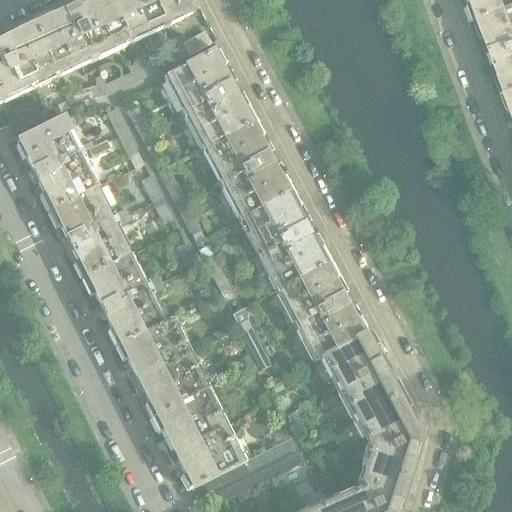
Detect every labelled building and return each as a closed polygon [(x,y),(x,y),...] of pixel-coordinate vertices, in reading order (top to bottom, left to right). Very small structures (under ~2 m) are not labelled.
[(129,46),(107,0),(88,0),(90,2),(75,9),(74,7),(68,10),(93,63),(95,62),(95,61),(126,46),(127,47),(129,46)] [(165,30),(151,0),(107,0),(129,46),(131,45),(130,44),(162,29),(162,31),(165,30)] [(193,8),(188,0),(151,0),(165,30),(167,29),(166,27),(193,15),(191,9),(193,8)] [(511,0),(470,0),(473,6),(468,8),(474,25),(511,10),(511,0)] [(93,63),(68,10),(62,12),(63,15),(48,22),(46,17),(31,24),(57,79),(58,78),(90,63),(90,64),(93,63)] [(511,10),(474,25),(480,41),(485,39),(490,54),(489,55),(493,67),(495,67),(501,81),(496,83),(502,99),(511,95),(511,10)] [(57,79),(31,24),(15,31),(17,36),(2,43),(1,41),(0,41),(0,51),(21,96),(23,95),(55,80),(57,79)] [(188,56),(208,46),(211,44),(205,35),(204,33),(182,45),(183,47),(188,56)] [(182,48),(178,39),(172,42),(171,42),(175,51),(179,49),(182,48)] [(175,51),(171,42),(165,45),(169,54),(170,54),(175,51)] [(188,56),(183,47),(182,48),(179,49),(184,58),(188,56)] [(184,58),(179,49),(175,51),(180,61),(181,60),(184,58)] [(21,96),(0,51),(0,105),(18,97),(19,98),(21,96)] [(180,61),(175,51),(170,54),(175,63),(180,61)] [(236,96),(230,83),(228,84),(220,70),(225,68),(217,53),(213,56),(212,54),(160,81),(162,85),(165,83),(181,113),(177,115),(181,121),(185,120),(200,148),(196,150),(198,153),(254,124),(246,109),(242,111),(235,97),(236,96)] [(175,63),(170,54),(169,54),(165,57),(170,66),(175,63)] [(170,66),(165,57),(160,59),(165,69),(170,66)] [(146,66),(142,58),(135,61),(137,64),(139,70),(144,68),(146,66)] [(165,69),(160,59),(155,62),(160,72),(165,69)] [(160,72),(155,62),(149,65),(154,74),(160,72)] [(140,82),(135,72),(139,70),(137,64),(128,69),(130,74),(135,85),(139,83),(140,82)] [(154,74),(149,65),(146,66),(144,68),(149,77),(154,74)] [(149,77),(144,68),(139,70),(144,80),(149,77)] [(144,80),(139,70),(135,72),(140,82),(144,80)] [(135,85),(130,74),(125,77),(130,87),(135,85)] [(105,86),(101,77),(94,80),(98,88),(100,87),(105,86)] [(130,87),(125,77),(120,79),(125,89),(130,87)] [(125,89),(120,79),(115,82),(120,92),(125,89)] [(120,92),(115,82),(110,84),(115,94),(120,92)] [(115,94),(110,84),(105,86),(110,96),(111,96),(115,94)] [(110,96),(105,86),(100,87),(105,97),(110,96)] [(105,97),(100,87),(98,88),(95,89),(100,98),(105,97)] [(100,98),(95,89),(90,90),(95,99),(100,98)] [(95,99),(90,90),(85,91),(90,100),(95,99)] [(90,100),(85,91),(80,92),(84,101),(90,100)] [(84,101),(80,92),(75,93),(79,102),(84,101)] [(79,102),(75,93),(70,94),(74,103),(79,102)] [(74,103),(70,94),(65,95),(68,101),(69,104),(74,103)] [(511,95),(502,99),(508,114),(511,112),(511,95)] [(71,108),(69,104),(68,101),(57,107),(61,113),(71,108)] [(118,116),(115,110),(106,115),(109,120),(118,116)] [(140,116),(137,110),(127,115),(130,121),(140,116)] [(48,120),(44,112),(31,119),(35,126),(48,120)] [(120,121),(118,116),(109,120),(111,126),(120,121)] [(143,122),(140,116),(130,121),(134,127),(143,122)] [(35,126),(31,119),(31,118),(22,122),(21,120),(9,126),(14,136),(29,129),(35,126)] [(96,173),(88,157),(95,153),(96,154),(101,151),(98,145),(94,148),(85,152),(78,156),(68,136),(71,134),(64,118),(17,143),(18,147),(15,148),(22,162),(26,160),(32,172),(29,173),(35,185),(37,184),(43,196),(39,198),(47,214),(95,189),(89,176),(96,173)] [(123,127),(120,121),(111,126),(114,131),(123,127)] [(146,128),(143,122),(134,127),(137,133),(146,128)] [(274,166),(267,154),(265,155),(258,141),(262,139),(254,124),(198,153),(199,156),(203,154),(219,183),(215,185),(219,192),(222,190),(238,220),(234,222),(236,224),(292,194),(284,179),(279,181),(272,167),(274,166)] [(126,132),(123,127),(114,131),(117,137),(126,132)] [(149,134),(146,128),(137,133),(140,139),(149,134)] [(129,137),(126,132),(117,137),(120,142),(129,137)] [(152,139),(149,134),(140,139),(143,144),(152,139)] [(131,143),(129,137),(120,142),(122,147),(131,143)] [(155,145),(152,139),(143,144),(146,150),(155,145)] [(94,148),(91,143),(83,147),(85,152),(94,148)] [(134,148),(131,143),(122,147),(125,153),(134,148)] [(158,151),(155,145),(146,150),(149,156),(158,151)] [(137,154),(134,148),(125,153),(128,158),(137,154)] [(159,153),(158,151),(149,156),(150,158),(152,162),(161,157),(159,153)] [(150,178),(149,176),(140,181),(140,183),(143,187),(152,182),(150,178)] [(177,187),(174,180),(164,186),(167,192),(177,187)] [(155,188),(152,182),(143,187),(146,192),(155,188)] [(180,193),(177,187),(167,192),(170,198),(180,193)] [(158,193),(155,188),(146,192),(149,198),(158,193)] [(129,258),(95,189),(47,214),(55,230),(60,228),(66,240),(63,241),(69,253),(71,251),(77,263),(73,266),(81,282),(129,258)] [(161,199),(158,193),(149,198),(151,204),(161,199)] [(183,199),(180,193),(170,198),(173,204),(183,199)] [(311,237),(305,225),(303,226),(295,212),(300,210),(292,194),(236,224),(237,227),(241,225),(256,254),(252,255),(256,262),(260,261),(275,289),(272,291),(273,294),(329,265),(321,250),(317,252),(309,238),(311,237)] [(161,200),(161,199),(151,204),(154,210),(164,205),(161,200)] [(186,205),(183,199),(173,204),(177,210),(186,205)] [(167,211),(164,205),(154,210),(157,215),(167,211)] [(190,211),(186,205),(177,210),(180,216),(190,211)] [(127,216),(125,210),(115,215),(118,220),(127,216)] [(170,216),(167,211),(157,215),(160,221),(170,216)] [(193,217),(190,211),(180,216),(183,222),(193,217)] [(130,221),(127,216),(118,220),(121,226),(130,221)] [(172,222),(170,216),(160,221),(163,227),(172,222)] [(196,223),(193,217),(183,222),(186,228),(196,223)] [(199,229),(196,223),(186,228),(189,234),(199,229)] [(204,240),(201,233),(192,237),(195,244),(204,240)] [(187,250),(184,245),(176,249),(179,254),(187,250)] [(213,256),(210,249),(200,254),(204,261),(213,256)] [(190,255),(187,250),(179,254),(182,260),(190,255)] [(193,261),(190,255),(182,260),(185,265),(193,261)] [(216,262),(213,256),(204,261),(207,267),(216,262)] [(163,324),(129,258),(81,282),(89,298),(94,296),(100,307),(97,309),(103,320),(103,321),(106,319),(111,331),(107,333),(114,348),(163,324)] [(195,266),(193,261),(185,265),(187,270),(195,266)] [(220,269),(216,262),(207,267),(210,273),(220,269)] [(349,308),(342,295),(340,296),(333,282),(337,280),(329,265),(273,294),(275,298),(278,296),(294,324),(290,326),(294,333),(297,331),(313,361),(309,363),(310,365),(317,362),(367,336),(367,335),(366,335),(358,321),(354,323),(347,309),(349,308)] [(198,272),(195,266),(187,270),(190,276),(198,272)] [(223,275),(220,269),(210,273),(214,280),(223,275)] [(200,275),(198,272),(190,276),(192,279),(193,281),(201,277),(200,275)] [(226,282),(223,275),(214,280),(217,286),(226,282)] [(204,282),(201,277),(193,281),(196,287),(204,282)] [(161,283),(159,278),(149,283),(152,288),(161,283)] [(207,288),(204,282),(196,287),(199,292),(207,288)] [(230,288),(226,282),(217,286),(220,293),(230,288)] [(164,289),(161,283),(152,288),(155,294),(164,289)] [(233,295),(230,288),(220,293),(224,299),(233,295)] [(235,298),(233,295),(224,299),(226,303),(227,306),(237,301),(235,298)] [(246,322),(241,313),(232,317),(237,326),(246,322)] [(169,320),(163,324),(114,348),(122,364),(127,361),(138,383),(188,357),(169,320)] [(250,328),(247,322),(237,328),(240,333),(250,328)] [(220,340),(231,334),(228,327),(212,335),(216,343),(220,340)] [(243,339),(253,334),(250,328),(240,333),(243,339)] [(236,343),(231,334),(220,340),(225,349),(236,343)] [(256,339),(253,334),(243,339),(246,344),(256,339)] [(387,371),(382,361),(377,363),(371,351),(376,348),(369,335),(367,336),(317,362),(319,365),(322,363),(334,386),(331,388),(335,395),(338,393),(351,416),(347,418),(350,424),(401,397),(394,383),(389,386),(383,373),(387,371)] [(259,345),(256,339),(246,344),(249,350),(259,345)] [(262,350),(259,346),(259,345),(249,350),(252,355),(262,350)] [(254,361),(265,356),(262,350),(252,355),(254,361)] [(257,366),(267,361),(265,356),(254,361),(257,366)] [(206,394),(188,357),(138,383),(148,405),(144,407),(151,421),(206,394)] [(270,367),(267,361),(257,366),(260,372),(270,367)] [(223,429),(206,394),(151,421),(158,435),(163,433),(173,454),(223,429)] [(272,405),(266,394),(254,400),(260,411),(272,405)] [(413,431),(404,413),(408,410),(401,397),(350,424),(352,427),(356,425),(368,448),(365,456),(368,457),(365,465),(360,464),(359,467),(408,482),(422,438),(421,433),(420,433),(413,431)] [(304,419),(298,411),(291,416),(296,424),(304,419)] [(242,465),(223,429),(173,454),(184,476),(180,479),(187,493),(191,490),(195,488),(199,486),(204,484),(208,482),(212,480),(217,478),(221,475),(225,473),(230,471),(234,469),(239,467),(242,465)] [(289,439),(286,434),(277,439),(280,444),(289,439)] [(295,449),(291,440),(287,443),(291,451),(295,449)] [(291,451),(287,443),(282,445),(286,453),(291,451)] [(286,453),(282,445),(278,447),(282,455),(286,453)] [(282,455),(278,447),(273,449),(278,458),(282,455)] [(278,458),(273,449),(269,451),(273,460),(278,458)] [(273,460),(269,451),(265,454),(269,462),(273,460)] [(337,460),(340,451),(331,455),(331,457),(337,460)] [(269,462),(265,454),(260,456),(265,464),(269,462)] [(299,454),(294,456),(299,465),(304,463),(299,454)] [(265,464),(260,456),(256,458),(260,466),(265,464)] [(299,465),(294,456),(290,458),(295,468),(299,465)] [(260,466),(256,458),(252,460),(256,468),(260,466)] [(295,468),(290,458),(286,461),(290,470),(295,468)] [(256,468),(252,460),(247,462),(251,471),(256,468)] [(290,470),(286,461),(281,463),(286,472),(290,470)] [(251,471),(247,462),(243,464),(247,473),(251,471)] [(286,472),(281,463),(277,465),(281,474),(284,473),(286,472)] [(247,473),(243,464),(242,465),(239,467),(243,475),(247,473)] [(281,474),(277,465),(272,467),(277,477),(281,474)] [(243,475),(239,467),(234,469),(238,477),(243,475)] [(277,477),(272,467),(271,468),(268,470),(272,479),(276,477),(277,477)] [(398,511),(408,482),(359,467),(358,470),(363,471),(358,484),(361,489),(338,499),(336,495),(332,497),(338,511),(398,511)] [(238,477),(234,469),(230,471),(234,479),(238,477)] [(272,479),(268,470),(263,472),(268,481),(272,479)] [(234,479),(230,471),(225,473),(230,481),(234,479)] [(268,481),(263,472),(259,474),(263,483),(268,481)] [(230,481),(225,473),(221,475),(225,484),(230,481)] [(263,483),(259,474),(254,476),(259,485),(263,483)] [(225,484),(221,475),(217,478),(221,486),(225,484)] [(259,485),(254,476),(250,478),(254,488),(259,485)] [(221,486),(217,478),(212,480),(216,488),(221,486)] [(254,488),(250,478),(246,480),(245,481),(250,490),(252,489),(254,488)] [(216,488),(212,480),(208,482),(212,490),(216,488)] [(250,490),(245,481),(241,483),(245,492),(250,490)] [(212,490),(208,482),(204,484),(208,492),(212,490)] [(245,492),(241,483),(236,485),(241,494),(245,492)] [(208,492),(204,484),(199,486),(203,494),(208,492)] [(241,494),(236,485),(232,487),(236,497),(241,494)] [(203,494),(199,486),(195,488),(199,497),(203,494)] [(236,497),(232,487),(227,490),(232,499),(236,497)] [(199,497),(195,488),(191,490),(191,491),(195,498),(199,497)] [(232,499),(227,490),(223,492),(228,501),(232,499)] [(228,501),(223,492),(218,494),(223,503),(224,503),(228,501)] [(338,511),(332,497),(329,498),(331,502),(309,511),(307,511),(306,509),(298,511),(338,511)]
